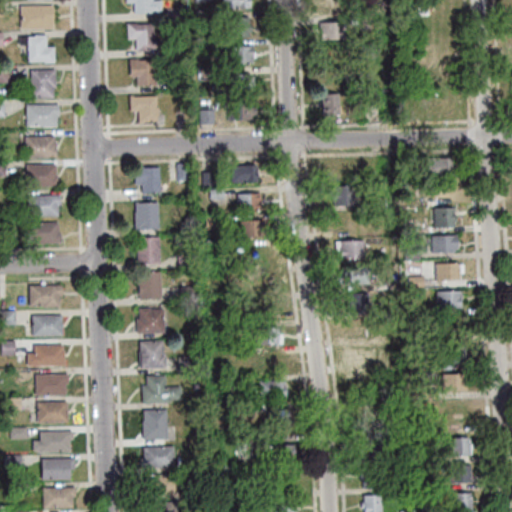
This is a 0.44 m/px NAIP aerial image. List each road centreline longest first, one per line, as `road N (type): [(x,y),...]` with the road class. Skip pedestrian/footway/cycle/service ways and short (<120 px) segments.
road 1 (residential): [(327,511),(284,0)]
road 2 (residential): [(503,511),(477,0)]
road 3 (residential): [(108,511),(85,0)]
road 4 (residential): [(511,135),(91,149)]
